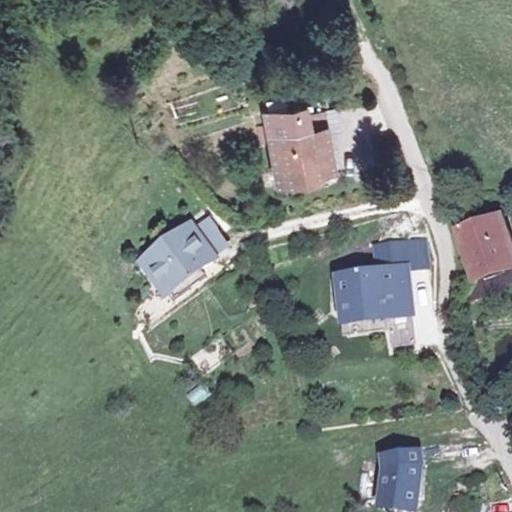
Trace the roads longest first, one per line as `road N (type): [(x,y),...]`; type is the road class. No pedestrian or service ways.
road 1 (residential): [(507,450),(452,355),(440,241),(420,170),(344,0)]
road 2 (track): [(428,198),(255,236),(228,251)]
